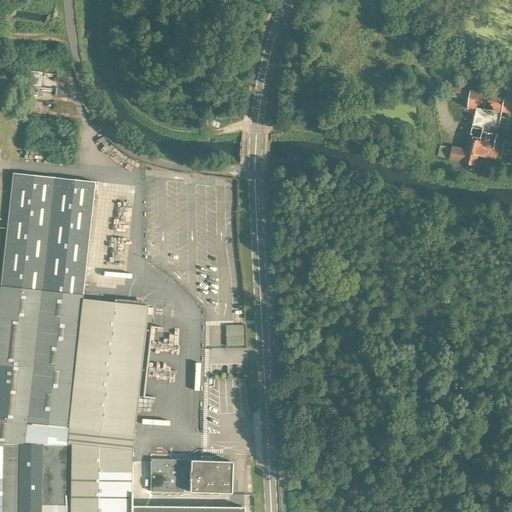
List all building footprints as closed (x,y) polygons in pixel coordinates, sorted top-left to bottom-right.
[(30,71),(29,85),(42,85),(43,71),(30,71)] [(453,96),(467,99),(469,88),(455,86),(453,96)] [(445,99),(438,131),(503,146),(510,114),(445,99)] [(449,158),(451,146),(441,145),(439,157),(449,158)] [(478,153),(466,150),(463,164),(467,165),(466,170),(474,172),(478,153)] [(243,511),(244,508),(132,506),(131,511),(132,505),(132,493),(131,493),(132,464),(138,464),(138,456),(132,456),(147,315),(153,316),(154,308),(147,308),(148,302),(115,299),(114,302),(82,300),(94,183),(13,174),(0,288),(0,511),(243,511)] [(243,326),(225,326),(226,347),(244,346),(243,326)] [(239,380),(240,389),(244,389),(244,393),(248,393),(247,380),(239,380)] [(150,459),(150,492),(183,493),(184,460),(150,459)] [(191,461),(191,471),(189,471),(189,482),(190,482),(190,492),(230,494),(232,463),(191,461)]
